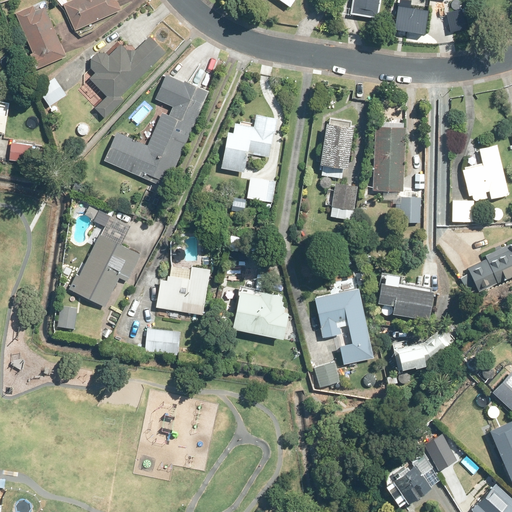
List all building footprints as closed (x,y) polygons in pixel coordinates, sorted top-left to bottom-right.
[(70,0),(65,3),(76,29),(122,8),(118,0),(70,0)] [(351,0),(349,13),(384,18),(386,0),(351,0)] [(401,0),(416,17),(410,18),(412,30),(422,29),(426,34),(442,21),(431,8),(439,0),(401,0)] [(17,11),(34,52),(32,53),(38,67),(67,55),(46,5),(37,9),(34,4),(17,11)] [(91,77),(108,95),(96,106),(106,117),(125,98),(122,95),(168,51),(152,34),(137,49),(128,48),(122,42),(110,53),(108,51),(107,52),(98,52),(92,57),(92,66),(96,71),(91,77)] [(55,77),(39,88),(51,105),(67,94),(55,77)] [(105,159),(167,186),(209,90),(186,79),(170,114),(163,111),(148,145),(117,131),(105,159)] [(0,131),(6,132),(11,106),(0,103),(0,131)] [(230,130),(223,166),(245,170),(249,152),(271,156),(275,131),(276,131),(279,117),(258,113),(256,125),(237,121),(235,131),(230,130)] [(350,127),(351,120),(329,117),(328,123),(325,122),(319,163),(323,164),(321,174),(341,178),(342,167),(346,167),(352,127),(350,127)] [(403,127),(403,122),(377,121),(377,126),(375,126),(372,189),(402,191),(405,127),(403,127)] [(13,141),(10,158),(32,161),(34,144),(13,141)] [(496,144),(478,148),(481,163),(463,167),(464,169),(462,170),(468,195),(474,194),(475,200),(481,199),(480,193),(488,190),(490,197),(507,193),(496,144)] [(73,170),(59,184),(67,187),(78,175),(73,170)] [(425,174),(416,173),(415,189),(424,189),(425,174)] [(262,178),(258,199),(273,201),(277,181),(262,178)] [(335,182),(331,206),(352,209),(356,186),(335,182)] [(395,202),(394,214),(399,214),(399,220),(419,222),(420,197),(399,195),(399,203),(395,202)] [(451,221),(472,221),(472,200),(451,200),(451,221)] [(142,253),(123,244),(132,225),(112,214),(102,234),(101,233),(80,275),(77,274),(70,287),(106,305),(120,276),(128,280),(142,253)] [(485,255),(487,258),(467,268),(478,292),(511,275),(511,243),(509,245),(509,244),(485,255)] [(162,278),(158,305),(205,313),(212,268),(194,265),(193,269),(172,266),(170,279),(162,278)] [(377,302),(393,305),(392,312),(410,316),(410,318),(414,319),(415,316),(427,318),(431,292),(431,291),(431,286),(384,277),(383,282),(380,282),(377,302)] [(239,296),(241,297),(235,326),(286,336),(291,310),(287,310),(288,304),(285,304),(286,299),(285,299),(286,294),(266,290),(266,288),(241,284),(239,296)] [(324,336),(343,332),(341,325),(351,323),(355,342),(342,345),(345,363),(375,356),(361,287),(316,296),(324,336)] [(64,304),(61,325),(76,328),(79,307),(64,304)] [(123,312),(113,307),(106,321),(116,326),(123,312)] [(149,327),(147,350),(180,353),(182,330),(149,327)] [(425,364),(424,362),(431,361),(451,345),(438,329),(422,341),(392,348),(397,369),(414,365),(415,367),(425,364)] [(316,367),(322,386),(341,380),(335,361),(316,367)] [(511,372),(510,371),(492,392),(511,410),(511,372)] [(511,419),(489,430),(510,481),(511,480),(511,419)] [(411,450),(415,455),(421,452),(417,446),(411,450)] [(391,472),(395,478),(392,480),(407,503),(431,488),(429,486),(439,480),(422,454),(411,462),(413,466),(408,469),(404,463),(391,472)] [(476,462),(462,477),(474,489),(488,474),(476,462)] [(511,511),(511,497),(494,481),(469,508),(473,511),(511,511)]
